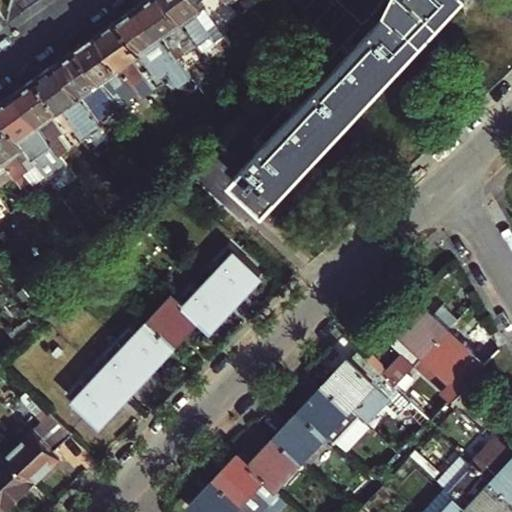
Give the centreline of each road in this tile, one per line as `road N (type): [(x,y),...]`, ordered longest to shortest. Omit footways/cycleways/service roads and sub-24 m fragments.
road 1 (residential): [(445,170),(90,511)]
road 2 (residential): [(511,284),(445,170)]
